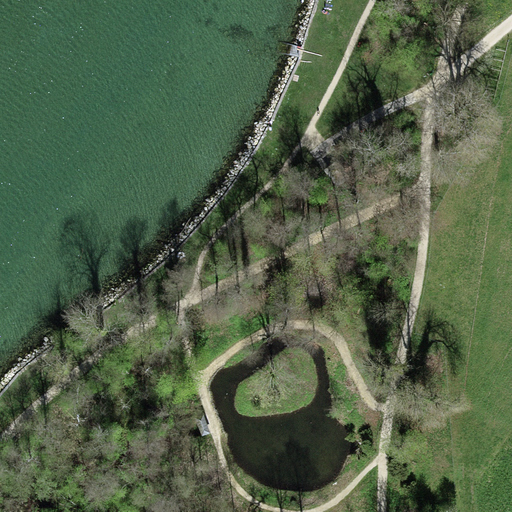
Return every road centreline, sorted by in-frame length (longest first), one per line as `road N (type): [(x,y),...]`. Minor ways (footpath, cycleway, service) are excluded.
road 1 (track): [(346,101),(270,187),(224,223),(202,258),(198,294),(64,394),(3,470),(0,493)]
road 2 (track): [(385,511),(405,292),(405,183),(471,60)]
road 3 (track): [(177,303),(226,458)]
road 4 (track): [(471,60),(422,95),(346,101)]
